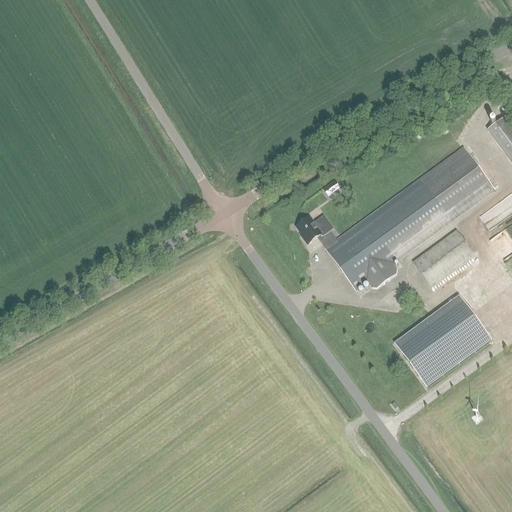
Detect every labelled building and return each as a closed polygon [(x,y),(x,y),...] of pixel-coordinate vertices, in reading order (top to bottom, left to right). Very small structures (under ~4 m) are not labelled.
[(511,118),(511,117),(489,132),(511,164),(511,118)] [(393,265),(450,223),(496,190),(466,148),(337,242),(330,233),(333,230),(324,217),(314,224),(309,218),(296,228),(304,239),(303,240),(308,246),(318,239),(326,250),(326,251),(356,292),(368,284),(372,290),(378,291),(397,276),(398,271),(393,265)] [(335,183),(330,186),(334,191),(339,188),(335,183)] [(511,223),(492,235),(498,245),(511,236),(511,223)] [(475,257),(457,232),(413,264),(431,289),(475,257)] [(459,298),(394,345),(426,389),(491,341),(459,298)]
